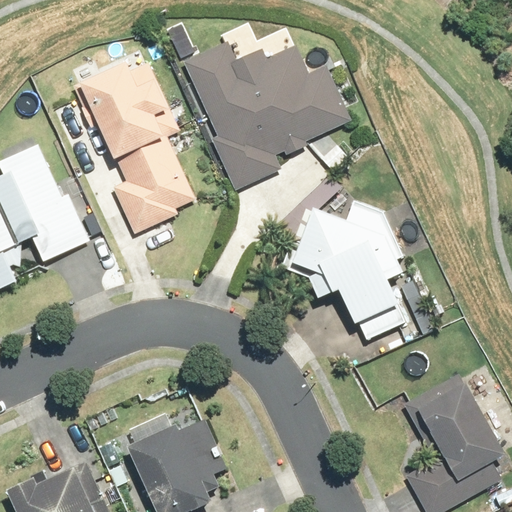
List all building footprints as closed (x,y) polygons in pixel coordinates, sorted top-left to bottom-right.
[(213,138),(237,190),(283,169),(276,154),(286,150),(288,153),(308,144),(306,141),(353,119),(328,64),(310,72),(296,42),(268,55),(263,45),(237,57),(228,39),(184,60),(219,135),(213,138)] [(115,187),(135,232),(175,214),(172,208),(192,199),(163,135),(179,128),(148,60),(130,68),(126,58),(75,81),(112,162),(117,159),(127,182),(115,187)] [(0,287),(18,279),(4,250),(32,237),(43,262),(92,240),(69,190),(63,193),(41,143),(1,162),(6,173),(0,176),(0,287)] [(358,320),(367,339),(406,321),(387,279),(402,272),(396,258),(402,256),(382,212),(354,201),(347,218),(314,204),(299,242),(292,240),(282,266),(309,276),(318,296),(339,287),(355,322),(358,320)] [(406,476),(426,511),(441,511),(502,478),(492,461),(505,453),(459,371),(399,404),(432,462),(406,476)] [(201,511),(200,507),(214,501),(209,490),(221,485),(216,474),(227,469),(205,418),(177,430),(174,425),(128,444),(157,511),(201,511)] [(44,469),(4,488),(14,511),(110,511),(86,460),(48,478),(44,469)]
